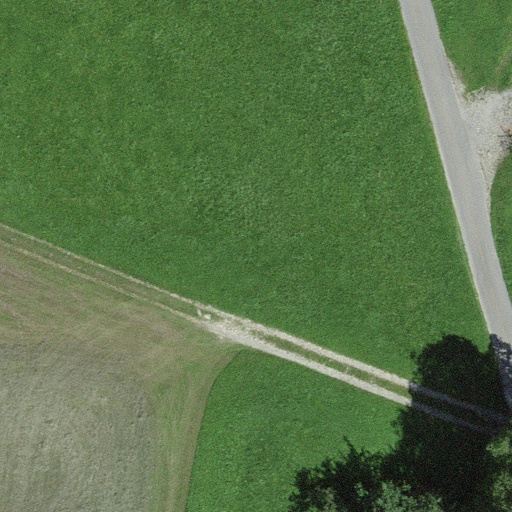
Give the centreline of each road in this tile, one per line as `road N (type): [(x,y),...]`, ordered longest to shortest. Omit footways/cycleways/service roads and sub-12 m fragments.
road 1 (track): [(0,254),(511,442)]
road 2 (track): [(418,0),(473,233),(511,354)]
